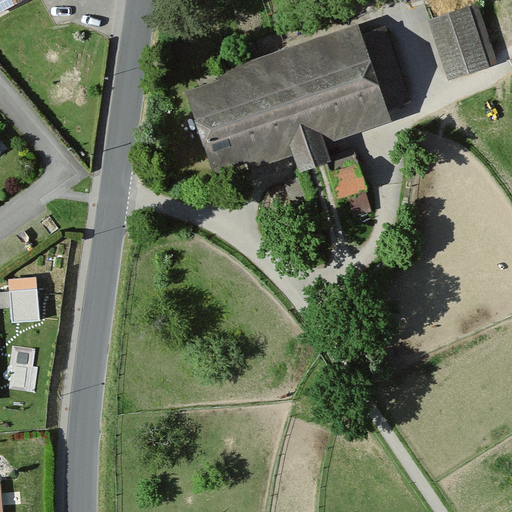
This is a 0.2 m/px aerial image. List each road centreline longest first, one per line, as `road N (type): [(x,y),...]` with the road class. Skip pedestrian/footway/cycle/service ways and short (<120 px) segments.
road 1 (tertiary): [(80,511),(91,332),(139,0)]
road 2 (residential): [(0,94),(59,172),(0,220)]
